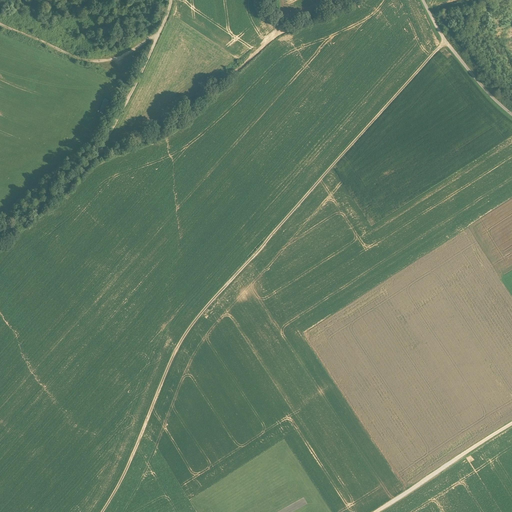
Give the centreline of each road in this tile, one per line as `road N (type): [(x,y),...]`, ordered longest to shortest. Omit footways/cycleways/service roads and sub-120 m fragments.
road 1 (track): [(102,511),(195,319),(445,41)]
road 2 (track): [(98,153),(168,127),(281,32)]
road 3 (track): [(170,0),(98,153)]
road 4 (track): [(0,25),(93,62),(118,59),(148,38)]
road 5 (track): [(376,511),(511,423)]
road 6 (unclassified): [(511,114),(445,41),(422,0)]
road 7 (track): [(0,235),(98,153)]
